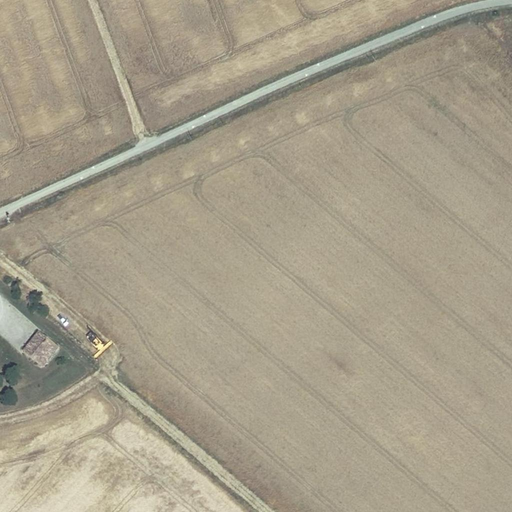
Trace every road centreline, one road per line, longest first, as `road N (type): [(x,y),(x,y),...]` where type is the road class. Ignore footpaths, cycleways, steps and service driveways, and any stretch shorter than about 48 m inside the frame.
road 1 (unclassified): [(511,1),(431,20),(0,212)]
road 2 (track): [(147,145),(91,0)]
